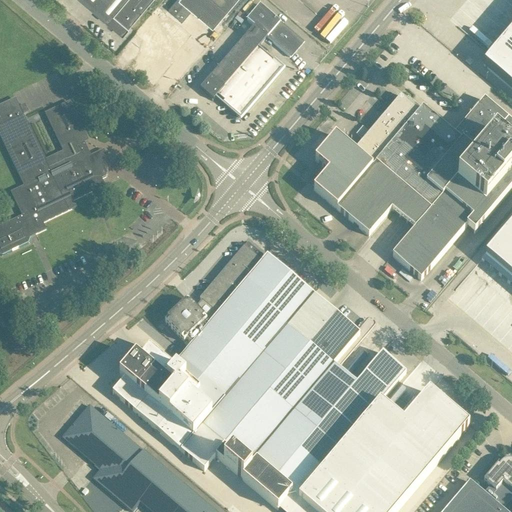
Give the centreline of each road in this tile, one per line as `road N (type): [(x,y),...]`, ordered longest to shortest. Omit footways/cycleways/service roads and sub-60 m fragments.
road 1 (unclassified): [(511,415),(241,185)]
road 2 (unclassified): [(241,185),(29,0)]
road 3 (tertiary): [(54,369),(241,185)]
road 4 (tertiary): [(241,185),(400,0)]
